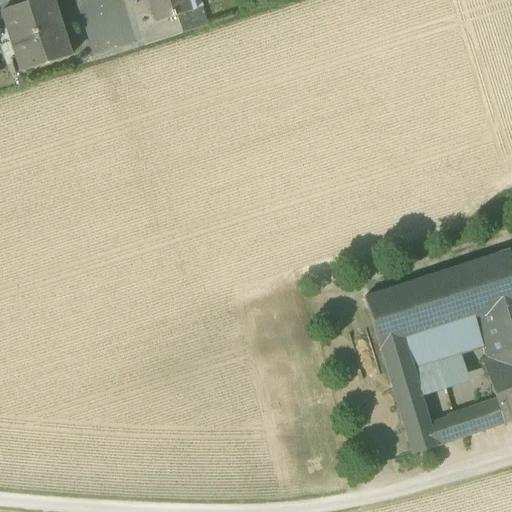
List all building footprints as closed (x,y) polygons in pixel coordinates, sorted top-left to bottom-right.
[(14,54),(20,74),(69,58),(50,0),(44,0),(38,2),(15,9),(1,14),(6,31),(12,29),(20,52),(14,54)] [(38,2),(37,0),(11,0),(15,9),(38,2)] [(187,12),(183,0),(148,0),(155,23),(175,17),(187,13),(187,12)] [(183,0),(187,12),(200,8),(202,8),(199,0),(183,0)] [(175,17),(181,35),(206,27),(200,8),(187,12),(187,13),(175,17)] [(12,29),(6,31),(14,54),(20,52),(12,29)] [(411,457),(435,449),(429,426),(420,398),(403,342),(473,320),(511,307),(511,264),(508,252),(363,299),(411,457)] [(383,256),(350,267),(356,283),(389,272),(383,256)] [(482,348),(486,360),(511,351),(511,307),(473,320),(482,348)] [(403,342),(420,398),(467,383),(459,356),(482,348),(473,320),(403,342)] [(504,425),(511,421),(511,351),(486,360),(481,362),(486,376),(496,403),(504,425)] [(496,403),(469,412),(476,434),(504,425),(496,403)] [(469,412),(447,420),(454,442),(476,434),(469,412)] [(447,420),(429,426),(435,449),(454,442),(447,420)]
